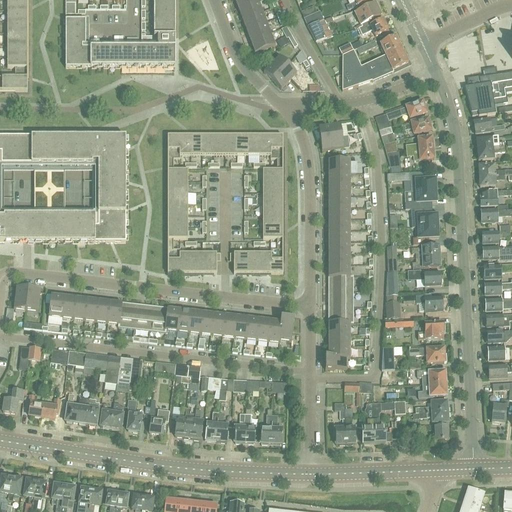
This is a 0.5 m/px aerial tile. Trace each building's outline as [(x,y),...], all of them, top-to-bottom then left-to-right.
[(15,0),(7,0),(7,12),(27,12),(27,8),(29,8),(29,0),(15,0)] [(233,0),(237,10),(258,2),(257,0),(233,0)] [(354,0),(356,3),(347,6),(349,11),(358,7),(358,6),(372,0),(354,0)] [(154,14),(175,14),(175,2),(154,2),(154,14)] [(242,21),(262,13),(258,2),(237,10),(242,21)] [(65,4),(65,15),(75,15),(75,4),(65,4)] [(362,26),(368,23),(381,16),(376,5),(356,14),(362,26)] [(27,12),(7,12),(7,23),(29,23),(29,16),(27,16),(27,12)] [(242,21),(246,31),(266,24),(262,13),(242,21)] [(316,15),(304,20),(307,28),(323,22),(320,13),(316,15)] [(154,26),(175,26),(175,14),(154,14),(154,26)] [(65,21),(65,69),(175,69),(175,38),(154,38),(154,37),(141,37),(141,46),(127,46),(127,49),(82,49),(82,46),(85,46),(85,21),(65,21)] [(323,22),(307,28),(313,39),(316,44),(326,40),(321,29),(326,27),(324,21),(323,22)] [(384,21),(371,27),(365,30),(364,27),(359,29),(362,36),(372,31),(375,38),(389,31),(384,21)] [(29,23),(7,23),(7,35),(27,35),(27,31),(29,31),(29,23)] [(266,24),(246,31),(250,42),(270,34),(266,24)] [(154,37),(154,38),(175,38),(175,26),(154,26),(154,37)] [(250,42),(254,55),(275,47),(270,34),(250,42)] [(27,35),(7,35),(7,46),(29,46),(29,39),(27,39),(27,35)] [(287,39),(286,37),(281,40),(277,43),(280,49),(281,49),(287,45),(289,44),(287,39)] [(385,57),(401,50),(396,38),(380,45),(385,57)] [(374,42),(356,50),(359,56),(377,48),(374,42)] [(29,46),(7,46),(7,58),(27,58),(27,53),(29,53),(29,46)] [(393,74),(399,72),(398,69),(408,64),(401,50),(385,57),(393,74)] [(385,57),(361,68),(353,52),(342,57),(342,92),(372,82),(372,83),(393,74),(385,57)] [(27,58),(7,58),(7,69),(15,69),(29,69),(29,62),(27,62),(27,58)] [(279,58),(263,74),(272,82),(288,66),(279,58)] [(272,82),(281,91),(297,75),(288,66),(272,82)] [(15,75),(15,92),(27,92),(27,77),(29,77),(29,69),(15,69),(15,75)] [(468,88),(464,88),(472,118),(478,117),(478,118),(495,115),(494,107),(507,104),(506,95),(511,94),(511,73),(497,76),(493,76),(492,70),(483,71),(483,73),(484,77),(467,79),(468,88)] [(0,78),(0,93),(1,94),(1,92),(15,92),(15,75),(1,75),(1,79),(0,78)] [(379,132),(390,128),(388,122),(399,118),(408,115),(410,120),(426,114),(425,113),(427,112),(425,107),(424,107),(422,103),(406,109),(397,112),(375,119),(379,132)] [(414,136),(430,132),(430,130),(432,130),(430,124),(429,125),(428,120),(411,124),(401,126),(403,133),(413,130),(414,136)] [(489,120),(479,122),(473,123),(474,124),(472,125),(473,129),(475,130),(475,136),(491,133),(490,128),(489,120)] [(342,138),(340,126),(318,129),(320,141),(342,138)] [(391,143),(388,135),(393,134),(390,128),(379,132),(379,133),(383,145),(391,143)] [(183,137),(180,137),(180,157),(191,157),(191,136),(183,136),(183,137)] [(198,137),(198,136),(191,136),(191,157),(202,157),(202,137),(198,137)] [(206,137),(202,137),(202,157),(214,157),(214,136),(206,136),(206,137)] [(214,157),(225,157),(225,137),(221,137),(221,136),(214,136),(214,157)] [(236,157),(236,136),(229,136),(229,137),(225,137),(225,157),(236,157)] [(244,136),(236,136),(236,157),(248,157),(248,137),(244,137),(244,136)] [(252,137),(248,137),(248,157),(259,157),(259,136),(252,136),(252,137)] [(267,136),(259,136),(259,157),(270,157),(270,137),(267,137),(267,136)] [(180,157),(180,137),(167,137),(167,152),(166,152),(166,168),(167,168),(173,168),(173,161),(180,161),(180,157)] [(270,137),(270,157),(270,161),(277,161),(277,168),(283,168),(284,168),(284,152),(283,152),(283,137),(270,137)] [(126,138),(99,138),(0,138),(0,244),(35,244),(126,244),(126,190),(126,138)] [(320,141),(322,153),(344,150),(342,138),(320,141)] [(406,152),(433,149),(432,147),(434,147),(433,140),(432,140),(432,139),(418,140),(418,145),(406,147),(406,152)] [(504,144),(498,145),(497,139),(476,141),(476,143),(475,144),(475,147),(477,148),(477,152),(504,149),(504,144)] [(386,154),(397,153),(396,142),(391,143),(383,145),(386,154)] [(433,149),(406,152),(407,158),(414,157),(414,163),(434,160),(434,159),(435,158),(435,152),(433,152),(433,149)] [(504,149),(477,152),(477,155),(476,156),(476,159),(478,160),(478,162),(494,160),(493,155),(505,153),(504,149)] [(386,154),(390,169),(400,168),(399,153),(397,153),(386,154)] [(350,176),(350,162),(328,162),(328,176),(350,176)] [(511,171),(504,172),(495,172),(494,166),(478,167),(478,169),(477,170),(478,174),(479,174),(479,178),(505,176),(511,176),(511,171)] [(173,168),(167,168),(167,176),(166,176),(166,183),(187,183),(187,172),(173,172),(173,168)] [(277,172),(263,172),(263,183),(284,183),(284,176),(283,176),(283,168),(277,168),(277,172)] [(411,194),(413,194),(413,193),(437,192),(437,185),(435,185),(435,181),(422,181),(422,175),(410,175),(411,194)] [(328,176),(328,187),(350,187),(350,176),(328,176)] [(505,176),(479,178),(479,181),(478,182),(478,186),(479,186),(479,188),(495,187),(495,182),(505,181),(505,176)] [(187,183),(166,183),(166,191),(167,191),(167,195),(187,195),(187,183)] [(284,183),(263,183),(263,195),(283,195),(283,191),(284,191),(284,183)] [(328,187),(328,199),(350,199),(350,187),(328,187)] [(497,198),(504,197),(511,196),(511,191),(488,193),(488,195),(480,195),(480,200),(480,201),(479,203),(479,206),(480,207),(481,209),(497,208),(497,198)] [(437,199),(437,192),(413,193),(413,194),(414,204),(405,205),(405,212),(410,211),(424,211),(423,204),(436,203),(436,200),(437,199)] [(187,195),(167,195),(167,199),(166,199),(166,206),(187,206),(187,195)] [(283,195),(263,195),(263,206),(284,206),(284,199),(283,199),(283,195)] [(328,199),(328,210),(350,210),(350,199),(328,199)] [(187,206),(166,206),(166,213),(167,213),(167,217),(187,217),(187,206)] [(284,206),(263,206),(263,217),(283,218),(283,213),(284,213),(284,206)] [(328,210),(328,221),(350,222),(350,210),(328,210)] [(437,220),(437,216),(424,217),(424,211),(410,211),(411,218),(412,230),(415,229),(439,228),(439,220),(437,220)] [(511,217),(511,211),(497,212),(481,212),(481,218),(480,219),(480,222),(481,224),(481,225),(497,224),(497,218),(511,217)] [(187,217),(167,217),(167,222),(166,222),(166,229),(187,229),(187,217)] [(283,218),(263,217),(263,229),(284,229),(284,222),(283,222),(283,218)] [(328,221),(328,233),(350,233),(350,222),(328,221)] [(425,240),(438,239),(438,235),(439,235),(439,228),(415,229),(416,240),(413,240),(413,247),(426,246),(425,240)] [(187,229),(166,229),(166,236),(167,236),(167,244),(173,244),(173,241),(187,241),(187,229)] [(284,229),(263,229),(263,241),(277,241),(277,244),(283,244),(283,236),(284,236),(284,229)] [(328,233),(328,244),(350,244),(350,233),(328,233)] [(482,244),(482,246),(498,245),(498,240),(510,239),(510,233),(498,234),(482,234),(482,239),(481,240),(481,243),(482,244)] [(173,244),(167,244),(166,244),(166,260),(167,260),(167,275),(180,275),(180,255),(180,251),(173,251),(173,244)] [(284,244),(283,244),(277,244),(277,251),(271,251),(271,255),(271,275),(283,275),(283,260),(284,260),(284,244)] [(328,244),(328,256),(350,256),(350,244),(328,244)] [(416,260),(439,258),(439,256),(440,256),(440,250),(439,250),(438,248),(422,249),(411,250),(412,255),(416,255),(416,260)] [(483,262),(498,261),(511,260),(511,249),(498,250),(483,250),(483,256),(482,257),(482,259),(483,260),(483,262)] [(191,255),(180,255),(180,275),(183,275),(183,276),(191,276),(191,255)] [(191,255),(191,276),(198,276),(198,275),(202,275),(202,255),(191,255)] [(202,255),(202,275),(217,275),(217,263),(220,263),(220,255),(202,255)] [(248,275),(248,255),(230,255),(230,263),(234,263),(234,275),(248,275)] [(259,255),(248,255),(248,275),(252,275),(252,276),(259,276),(259,255)] [(271,255),(259,255),(259,276),(267,276),(267,275),(271,275),(271,255)] [(328,256),(328,267),(350,267),(350,256),(328,256)] [(416,260),(416,264),(412,265),(412,270),(423,269),(440,269),(439,266),(441,266),(441,261),(439,261),(439,258),(416,260)] [(501,281),(501,275),(511,274),(511,265),(492,267),(492,268),(484,269),(484,274),(483,276),(483,279),(484,280),(484,281),(501,281)] [(328,267),(328,278),(353,279),(353,277),(350,277),(350,267),(328,267)] [(424,288),(440,287),(440,285),(441,284),(441,281),(440,280),(440,274),(427,275),(427,273),(420,273),(420,272),(408,273),(409,281),(421,281),(421,280),(424,280),(424,288)] [(328,278),(328,294),(353,294),(353,279),(328,278)] [(501,291),(511,290),(511,284),(500,285),(484,286),(485,291),(484,292),(484,294),(485,295),(485,297),(501,296),(501,291)] [(28,290),(16,289),(14,311),(26,312),(28,290)] [(26,312),(38,314),(41,292),(28,290),(26,312)] [(328,294),(328,310),(353,310),(353,294),(328,294)] [(48,318),(62,320),(65,298),(51,296),(48,318)] [(425,314),(442,313),(442,311),(443,309),(443,307),(441,305),(441,299),(430,300),(430,297),(420,297),(420,298),(415,298),(416,305),(425,305),(425,314)] [(62,320),(74,321),(76,299),(65,298),(62,320)] [(74,321),(85,322),(87,300),(76,299),(74,321)] [(85,322),(96,324),(99,301),(87,300),(85,322)] [(502,313),(502,311),(511,310),(511,300),(501,301),(485,302),(486,307),(484,308),(484,311),(486,312),(486,314),(502,313)] [(96,324),(108,325),(110,303),(99,301),(96,324)] [(118,329),(119,329),(121,304),(110,303),(108,325),(118,326),(118,329)] [(119,329),(134,331),(137,306),(121,304),(119,329)] [(398,305),(388,305),(389,320),(399,319),(398,305)] [(134,331),(150,333),(152,308),(137,306),(134,331)] [(150,333),(165,335),(168,310),(152,308),(150,333)] [(166,332),(177,333),(179,311),(168,310),(165,335),(166,335),(166,332)] [(328,310),(328,325),(353,325),(353,310),(328,310)] [(177,333),(188,334),(191,312),(179,311),(177,333)] [(188,334),(199,336),(202,314),(191,312),(188,334)] [(199,336),(211,337),(213,315),(202,314),(199,336)] [(211,337),(222,338),(225,316),(213,315),(211,337)] [(222,338),(233,340),(236,318),(225,316),(222,338)] [(486,327),(487,329),(503,329),(502,323),(511,322),(511,316),(502,317),(486,318),(486,323),(485,324),(485,326),(486,327)] [(233,340),(245,341),(247,319),(236,318),(233,340)] [(245,341),(256,342),(259,320),(247,319),(245,341)] [(256,342),(267,343),(270,321),(259,320),(256,342)] [(267,343),(279,345),(282,320),(281,320),(280,323),(270,321),(267,343)] [(294,321),(282,320),(279,345),(280,342),(291,343),(294,321)] [(414,329),(414,321),(402,321),(403,329),(414,329)] [(395,330),(394,322),(385,322),(384,322),(385,330),(395,330)] [(426,341),(443,340),(442,333),(443,333),(443,332),(444,331),(444,327),(442,326),(442,324),(425,325),(426,334),(418,334),(419,341),(426,341)] [(328,325),(328,337),(350,337),(350,326),(353,326),(353,325),(328,325)] [(510,339),(511,338),(511,332),(502,333),(487,333),(487,339),(486,340),(486,343),(487,344),(487,345),(503,344),(506,344),(510,339)] [(328,337),(328,348),(350,348),(350,337),(328,337)] [(328,348),(328,359),(325,359),(350,359),(350,348),(328,348)] [(28,362),(30,350),(21,349),(19,369),(27,370),(28,362)] [(42,350),(30,349),(30,350),(28,362),(40,364),(42,350)] [(393,349),(383,350),(382,372),(394,372),(393,349)] [(488,357),(488,363),(505,362),(504,349),(487,350),(486,352),(486,356),(488,357)] [(427,365),(444,364),(444,363),(446,363),(446,356),(444,356),(444,350),(425,351),(425,350),(409,350),(409,358),(427,357),(427,365)] [(68,366),(69,354),(52,352),(51,364),(50,371),(60,372),(61,366),(68,366)] [(84,368),(85,355),(69,353),(69,354),(68,366),(76,367),(74,378),(82,380),(84,368)] [(94,369),(96,357),(85,355),(84,368),(92,369),(94,369)] [(106,371),(108,359),(96,357),(94,369),(106,371)] [(116,387),(120,360),(108,359),(106,371),(107,371),(106,385),(116,387)] [(325,359),(325,372),(347,372),(347,360),(350,360),(350,359),(325,359)] [(130,388),(133,362),(120,360),(116,387),(130,388)] [(145,363),(142,363),(133,362),(130,388),(141,390),(145,363)] [(174,379),(175,367),(155,364),(155,368),(154,376),(174,379)] [(489,380),(489,381),(506,380),(506,374),(511,373),(511,365),(498,366),(498,368),(489,368),(489,373),(487,375),(488,378),(489,380)] [(189,368),(175,367),(174,379),(176,379),(176,384),(189,385),(189,379),(187,379),(189,368)] [(189,385),(198,386),(199,378),(200,369),(195,369),(190,368),(189,368),(187,379),(189,379),(189,385)] [(431,372),(421,372),(421,370),(410,371),(405,371),(406,379),(417,379),(417,380),(429,379),(429,386),(447,385),(447,379),(445,379),(445,373),(431,374),(431,372)] [(221,381),(209,379),(207,391),(219,392),(221,381)] [(393,379),(381,379),(381,389),(394,388),(393,379)] [(225,403),(227,381),(221,381),(219,392),(218,402),(225,403)] [(246,395),(247,382),(235,382),(233,382),(233,393),(233,394),(240,394),(246,395)] [(259,393),(259,383),(247,382),(246,395),(252,395),(252,393),(259,393)] [(287,395),(287,384),(273,384),(273,395),(287,395)] [(359,394),(359,385),(344,385),(344,393),(359,394)] [(373,395),(373,386),(359,385),(359,394),(362,394),(373,395)] [(447,385),(429,386),(430,393),(418,393),(418,400),(433,400),(433,398),(446,397),(446,391),(447,391),(447,385)] [(23,404),(24,394),(14,393),(13,403),(4,401),(3,414),(16,416),(18,403),(23,404)] [(75,424),(78,408),(72,407),(74,397),(69,396),(65,423),(67,423),(66,424),(72,425),(72,424),(75,424)] [(42,420),(44,407),(36,406),(37,398),(30,397),(28,411),(30,412),(29,418),(42,420)] [(86,426),(89,401),(79,399),(78,408),(75,424),(79,425),(79,426),(84,427),(84,426),(86,426)] [(44,407),(42,420),(55,421),(56,415),(58,415),(60,402),(55,401),(54,408),(44,407)] [(89,401),(86,426),(89,426),(89,428),(94,428),(94,427),(96,427),(99,405),(95,405),(96,402),(89,401)] [(394,404),(395,412),(395,416),(405,416),(405,403),(394,404)] [(418,415),(448,413),(448,408),(447,408),(446,403),(431,404),(432,409),(415,410),(415,415),(418,415)] [(113,414),(110,431),(118,432),(118,431),(121,431),(124,409),(120,408),(120,406),(114,405),(113,414)] [(345,421),(345,420),(344,405),(334,405),(335,413),(340,413),(340,422),(345,421)] [(383,444),(385,444),(384,428),(379,429),(378,415),(380,413),(379,405),(372,405),(372,411),(374,445),(378,445),(378,446),(383,446),(383,444)] [(110,431),(113,414),(107,413),(108,406),(103,406),(100,428),(103,428),(102,430),(110,431)] [(493,407),(491,425),(505,426),(506,408),(493,407)] [(135,410),(129,409),(127,422),(128,422),(127,432),(133,433),(132,434),(137,435),(138,433),(139,433),(141,417),(134,417),(135,410)] [(180,421),(176,420),(174,433),(175,433),(175,438),(183,439),(185,421),(185,422),(186,410),(181,410),(180,421)] [(194,423),(195,417),(190,416),(191,411),(186,410),(185,422),(185,421),(183,439),(184,439),(183,440),(189,441),(189,440),(192,440),(194,423)] [(366,415),(367,415),(368,429),(362,429),(362,445),(364,445),(364,446),(370,446),(370,445),(374,445),(372,411),(367,411),(366,412),(366,415)] [(163,437),(165,424),(168,424),(169,413),(158,412),(156,422),(151,421),(149,435),(163,437)] [(199,423),(200,417),(200,413),(195,412),(195,417),(194,423),(192,440),(194,440),(193,442),(199,442),(199,441),(201,441),(203,424),(199,423)] [(448,413),(418,415),(419,420),(432,420),(432,425),(448,424),(447,419),(449,419),(448,413)] [(216,443),(219,415),(213,415),(212,426),(207,425),(205,442),(206,442),(206,443),(211,443),(212,442),(216,443)] [(219,415),(216,443),(220,443),(221,444),(225,445),(226,443),(227,444),(228,427),(223,427),(224,416),(219,415)] [(244,445),(245,416),(240,416),(239,429),(235,429),(234,444),(235,444),(235,446),(241,446),(241,445),(244,445)] [(245,416),(244,445),(248,445),(248,446),(253,446),(253,445),(254,445),(255,429),(251,429),(251,416),(245,416)] [(271,445),(272,417),(266,417),(266,430),(261,430),(260,445),(261,445),(261,447),(267,447),(267,445),(271,445)] [(272,417),(271,445),(274,445),(274,447),(280,447),(280,446),(281,446),(282,431),(277,430),(277,418),(272,417)] [(355,427),(350,427),(350,420),(345,420),(345,421),(345,428),(345,447),(352,447),(352,446),(355,445),(355,427)] [(339,447),(345,447),(345,428),(335,428),(335,430),(334,430),(334,437),(335,437),(335,446),(339,446),(339,447)] [(435,443),(449,442),(448,428),(434,429),(435,443)] [(403,429),(391,430),(392,441),(404,440),(403,429)] [(4,478),(2,478),(0,488),(0,502),(0,503),(8,504),(8,503),(12,478),(4,477),(4,478)] [(12,478),(8,503),(13,504),(14,497),(19,497),(22,481),(20,481),(20,479),(12,478)] [(32,506),(36,482),(28,480),(28,482),(26,482),(24,498),(29,499),(28,506),(32,506)] [(44,483),(36,482),(32,506),(31,511),(42,511),(46,485),(44,484),(44,483)] [(60,511),(64,488),(60,487),(60,485),(55,485),(55,486),(54,486),(51,506),(56,507),(55,511),(60,511)] [(72,509),(73,504),(75,489),(74,489),(74,487),(69,487),(69,488),(64,488),(60,511),(66,511),(67,508),(72,509)] [(88,511),(92,491),(87,491),(87,489),(82,489),(82,490),(81,490),(79,505),(77,511),(88,511)] [(464,504),(479,509),(484,496),(484,495),(468,490),(468,491),(464,504)] [(93,511),(95,507),(100,508),(102,493),(101,493),(101,491),(96,491),(96,492),(92,491),(88,511),(93,511)] [(115,511),(118,495),(108,494),(106,507),(110,508),(109,511),(115,511)] [(120,511),(121,511),(122,511),(122,509),(126,510),(128,496),(118,495),(115,511),(120,511)] [(511,511),(511,495),(505,495),(504,495),(503,511),(504,511),(511,511)] [(141,511),(144,499),(134,497),(132,511),(135,511),(141,511)] [(144,499),(141,511),(152,511),(154,500),(150,499),(144,499)] [(177,511),(178,502),(165,501),(163,511),(177,511)] [(190,511),(191,504),(178,502),(177,511),(190,511)]
